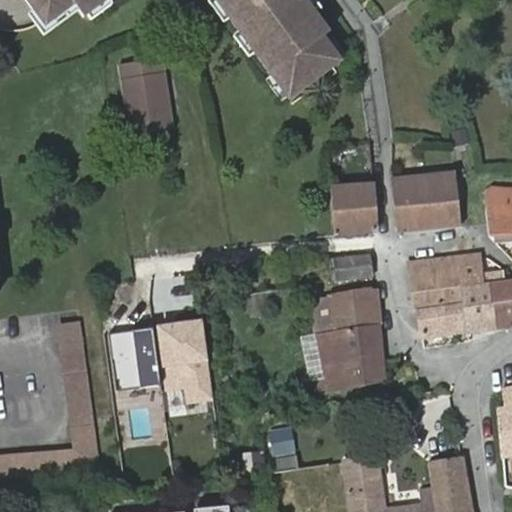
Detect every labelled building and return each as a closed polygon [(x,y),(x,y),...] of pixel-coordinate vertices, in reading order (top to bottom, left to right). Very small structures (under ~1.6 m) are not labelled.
[(19,0),(44,31),(74,10),(82,21),(111,0),(209,0),(288,102),(341,64),(339,61),(322,39),(328,33),(313,14),(302,0),(19,0)] [(302,0),(313,14),(319,9),(312,0),(302,0)] [(345,55),(328,33),(322,39),(339,61),(345,55)] [(120,63),(130,133),(173,126),(162,56),(120,63)] [(460,227),(456,173),(395,180),(400,233),(460,227)] [(332,186),(335,236),(375,232),(372,182),(332,186)] [(511,189),(493,188),(487,196),(488,236),(490,237),(511,235),(511,189)] [(332,279),(373,276),(371,254),(330,258),(332,279)] [(409,263),(417,311),(464,304),(462,293),(481,291),(480,284),(478,257),(409,263)] [(464,304),(468,334),(503,330),(511,328),(511,286),(481,291),(462,293),(464,304)] [(305,305),(315,337),(377,326),(374,291),(305,305)] [(417,311),(421,341),(468,334),(464,304),(417,311)] [(204,319),(159,325),(167,392),(183,390),(185,407),(215,403),(204,319)] [(383,382),(381,362),(377,326),(315,337),(323,380),(315,382),(318,397),(383,382)] [(58,330),(74,456),(95,455),(79,327),(58,330)] [(151,328),(107,335),(116,392),(160,385),(151,328)] [(495,412),(503,460),(511,458),(511,388),(502,390),(504,412),(495,412)] [(74,456),(64,457),(65,477),(97,475),(95,455),(74,456)] [(470,511),(461,456),(429,463),(433,487),(437,511),(470,511)] [(0,459),(0,479),(65,477),(64,457),(0,459)] [(267,457),(243,460),(245,480),(269,477),(267,457)] [(344,463),(350,506),(351,511),(384,511),(384,510),(381,494),(376,458),(344,463)] [(277,462),(279,472),(298,470),(296,459),(277,462)] [(437,511),(433,487),(419,491),(421,504),(384,510),(384,511),(437,511)] [(232,511),(231,503),(194,507),(194,511),(232,511)]
